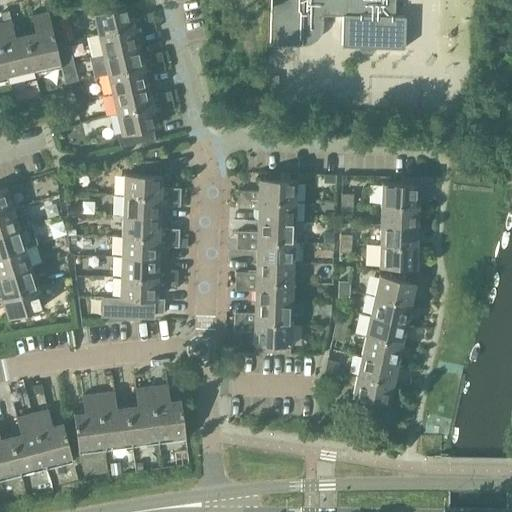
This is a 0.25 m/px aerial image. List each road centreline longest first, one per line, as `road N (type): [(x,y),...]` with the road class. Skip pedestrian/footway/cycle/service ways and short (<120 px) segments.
road 1 (tertiary): [(511,484),(216,494)]
road 2 (residential): [(204,156),(250,144),(410,146)]
road 3 (residential): [(0,374),(203,352)]
road 4 (residential): [(203,352),(204,156)]
road 5 (residential): [(204,156),(172,0)]
